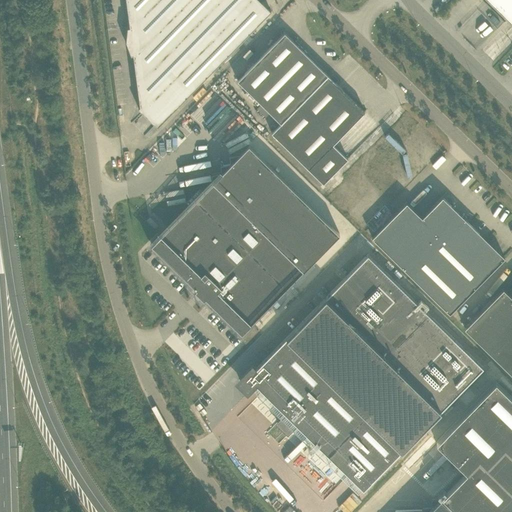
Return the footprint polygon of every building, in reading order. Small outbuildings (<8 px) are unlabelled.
[(138,108),(142,112),(157,127),(186,97),(185,97),(255,26),(255,27),(271,11),(259,0),(127,0),(141,105),(138,108)] [(511,0),(488,0),(511,23),(511,0)] [(328,75),(325,71),(285,32),(238,80),(281,122),(328,75)] [(271,132),(323,183),(348,158),(333,144),(365,111),(328,75),(281,122),(271,132)] [(212,130),(217,135),(234,116),(225,109),(219,115),(222,118),(212,130)] [(204,300),(205,299),(242,334),(252,323),(339,234),(248,145),(239,154),(229,156),(230,163),(220,165),(222,172),(211,174),(213,181),(150,245),(195,289),(194,290),(204,300)] [(450,313),(504,257),(442,196),(422,217),(406,202),(372,237),(450,313)] [(253,367),(240,380),(250,390),(256,384),(328,455),(413,367),(406,360),(413,353),(402,343),(430,314),(368,254),(256,369),(253,367)] [(511,374),(511,294),(511,296),(503,288),(464,327),(511,374)] [(444,412),(446,415),(454,407),(435,389),(433,391),(419,377),(413,382),(413,381),(374,422),(403,450),(437,415),(439,417),(444,412)] [(511,511),(511,397),(495,381),(436,441),(466,471),(442,496),(458,511),(511,511)] [(458,511),(442,496),(439,499),(432,499),(432,506),(430,508),(423,508),(422,511),(458,511)]
